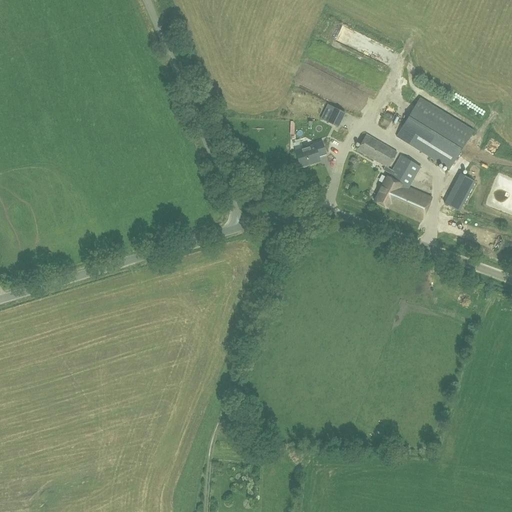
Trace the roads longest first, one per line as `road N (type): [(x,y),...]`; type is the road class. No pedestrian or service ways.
road 1 (unclassified): [(243,227),(301,210),(328,212),(511,280)]
road 2 (unclassified): [(0,300),(243,227)]
road 3 (unclassified): [(243,227),(147,0)]
